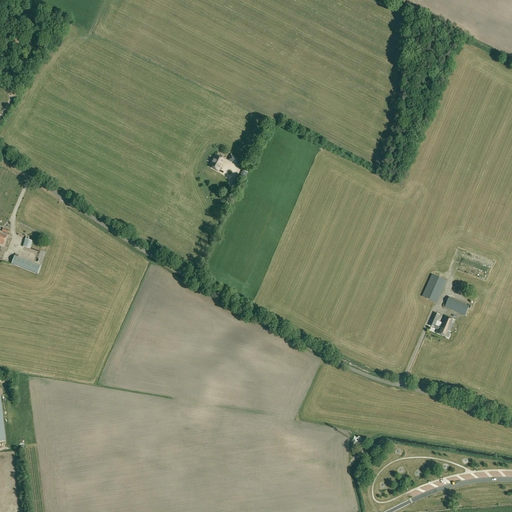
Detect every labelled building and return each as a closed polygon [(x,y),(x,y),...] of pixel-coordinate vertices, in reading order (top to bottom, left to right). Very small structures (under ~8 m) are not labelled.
[(242,159),(231,154),(228,160),(240,166),(242,161),(241,161),(242,159)] [(215,155),(209,167),(218,171),(224,160),(215,155)] [(242,170),(239,176),(244,179),(248,172),(242,170)] [(25,239),(23,247),(30,249),(33,241),(28,239),(25,239)] [(41,266),(14,256),(11,264),(38,274),(41,266)] [(437,303),(446,281),(432,275),(422,296),(437,303)] [(465,316),(469,307),(449,298),(445,307),(465,316)] [(455,320),(445,316),(442,323),(437,321),(440,315),(434,313),(429,325),(434,328),(437,330),(436,333),(448,338),(451,332),(450,332),(455,320)]
